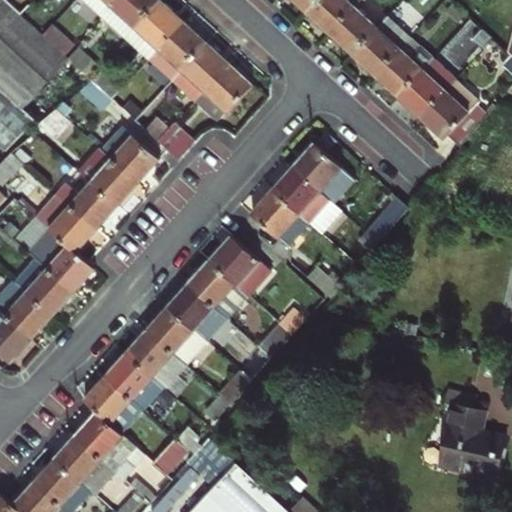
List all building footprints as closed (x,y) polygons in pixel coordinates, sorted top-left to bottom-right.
[(0,0),(0,147),(5,152),(34,119),(24,110),(71,58),(68,55),(44,33),(22,12),(8,0),(0,0)] [(25,0),(8,0),(22,12),(29,4),(25,0)] [(86,0),(103,16),(117,0),(86,0)] [(117,0),(103,16),(127,37),(160,0),(117,0)] [(149,58),(185,19),(163,0),(160,0),(127,37),(149,58)] [(297,0),(308,10),(316,0),(297,0)] [(316,0),(308,10),(331,31),(356,5),(360,0),(316,0)] [(469,16),(457,4),(450,12),(462,22),(469,16)] [(355,52),(378,26),(356,5),(331,31),(355,52)] [(355,52),(377,73),(402,46),(412,36),(389,15),(378,26),(355,52)] [(149,58),(172,79),(208,40),(185,19),(149,58)] [(77,45),(53,23),(44,33),(68,55),(77,45)] [(475,36),(486,46),(493,37),(482,27),(475,36)] [(412,55),(421,45),(412,36),(402,46),(412,55)] [(172,79),(195,100),(231,61),(208,40),(172,79)] [(402,46),(377,73),(401,95),(435,57),(421,45),(412,55),(402,46)] [(80,50),(71,58),(91,76),(99,68),(80,50)] [(511,54),(503,62),(511,70),(511,54)] [(457,77),(435,57),(401,95),(423,115),(457,77)] [(195,100),(216,119),(218,122),(228,110),(230,112),(255,84),(231,61),(195,100)] [(93,79),(94,79),(114,97),(122,88),(102,69),(93,79)] [(457,77),(423,115),(447,137),(450,133),(462,144),(489,112),(478,102),(481,99),(457,77)] [(104,108),(114,97),(94,79),(83,88),(104,108)] [(132,95),(122,105),(133,115),(143,105),(132,95)] [(58,108),(66,115),(72,109),(65,103),(58,108)] [(53,136),(69,118),(66,115),(58,108),(40,123),(53,136)] [(148,128),(160,139),(170,128),(158,117),(148,128)] [(125,126),(103,149),(140,182),(161,159),(125,126)] [(170,128),(160,139),(181,158),(191,147),(170,128)] [(296,166),(332,198),(335,195),(339,198),(357,178),(317,142),(296,166)] [(84,174),(92,182),(119,206),(140,182),(103,149),(100,147),(89,159),(94,163),(84,174)] [(0,165),(0,182),(4,186),(25,164),(13,153),(0,165)] [(311,221),(322,232),(344,208),(332,198),(296,166),(274,189),(311,221)] [(70,180),(58,193),(98,230),(119,206),(92,182),(83,191),(70,180)] [(290,246),(311,221),(274,189),(253,213),(290,246)] [(51,228),(78,251),(98,230),(58,193),(47,206),(60,218),(51,228)] [(398,194),(368,230),(380,241),(408,208),(410,206),(398,194)] [(30,252),(37,259),(75,292),(97,268),(78,251),(51,228),(30,252)] [(372,251),(380,241),(368,230),(360,240),(372,251)] [(212,260),(250,294),(272,270),(233,235),(212,260)] [(16,281),(55,314),(75,292),(37,259),(16,281)] [(218,307),(229,317),(250,294),(212,260),(191,283),(218,307)] [(318,265),(309,275),(332,297),(342,286),(318,265)] [(15,280),(0,297),(0,309),(33,338),(55,314),(16,281),(15,280)] [(170,307),(197,330),(218,307),(191,283),(170,307)] [(295,306),(282,322),(294,333),(307,318),(295,306)] [(208,341),(197,330),(170,307),(150,328),(188,363),(208,341)] [(0,351),(12,362),(33,338),(0,309),(0,351)] [(282,322),(261,345),(263,347),(273,356),(294,333),(282,322)] [(167,387),(188,363),(150,328),(128,352),(155,376),(167,387)] [(263,347),(242,371),(252,379),(273,356),(263,347)] [(108,375),(135,398),(155,376),(128,352),(108,375)] [(232,402),(252,379),(242,371),(222,393),(232,402)] [(98,411),(122,432),(145,407),(135,398),(108,375),(86,399),(87,402),(98,411)] [(478,397),(449,391),(446,402),(455,404),(442,462),(499,475),(508,435),(482,430),(486,409),(476,407),(478,397)] [(216,419),(232,402),(222,393),(206,411),(216,419)] [(77,435),(124,476),(135,464),(128,457),(134,450),(164,478),(168,473),(155,461),(122,432),(98,411),(77,435)] [(191,426),(180,439),(191,448),(202,435),(191,426)] [(57,458),(94,490),(103,499),(124,476),(77,435),(57,458)] [(178,436),(155,461),(168,473),(191,448),(180,439),(178,436)] [(317,511),(316,510),(314,511),(291,511),(289,510),(210,436),(187,462),(213,486),(189,511),(317,511)] [(36,481),(70,511),(74,511),(94,490),(57,458),(36,481)] [(168,473),(164,478),(169,483),(173,478),(168,473)] [(132,483),(147,497),(153,490),(138,476),(132,483)] [(23,511),(70,511),(36,481),(15,504),(23,511)] [(117,511),(132,511),(144,499),(135,492),(117,511)] [(0,511),(23,511),(15,504),(4,494),(1,493),(0,494),(0,511)] [(291,511),(314,511),(316,510),(302,497),(289,510),(291,511)]
